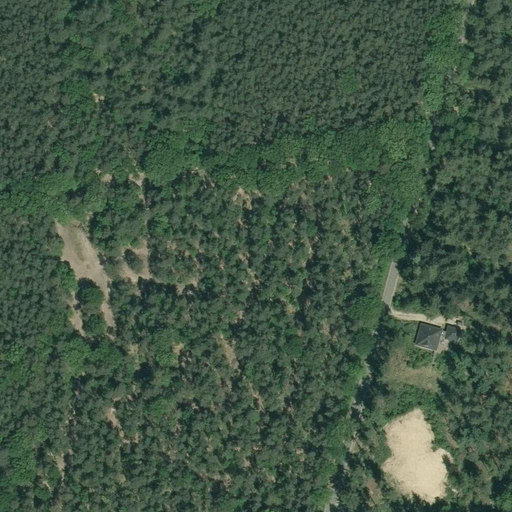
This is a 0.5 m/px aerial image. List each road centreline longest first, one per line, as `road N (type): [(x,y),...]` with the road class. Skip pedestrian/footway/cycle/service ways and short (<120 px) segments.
road 1 (unclassified): [(328,511),(469,0)]
road 2 (track): [(0,199),(205,180),(428,146)]
road 3 (track): [(67,0),(52,194)]
road 4 (track): [(221,0),(205,180)]
